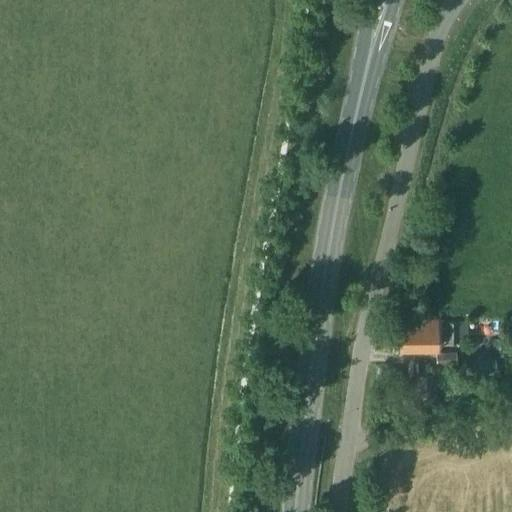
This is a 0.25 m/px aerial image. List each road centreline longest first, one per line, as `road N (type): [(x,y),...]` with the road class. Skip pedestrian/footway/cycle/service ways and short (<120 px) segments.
road 1 (unclassified): [(338,511),(368,316),(436,40),(458,0)]
road 2 (unknown): [(210,511),(287,0)]
road 3 (primary): [(295,511),(321,290),(359,99)]
